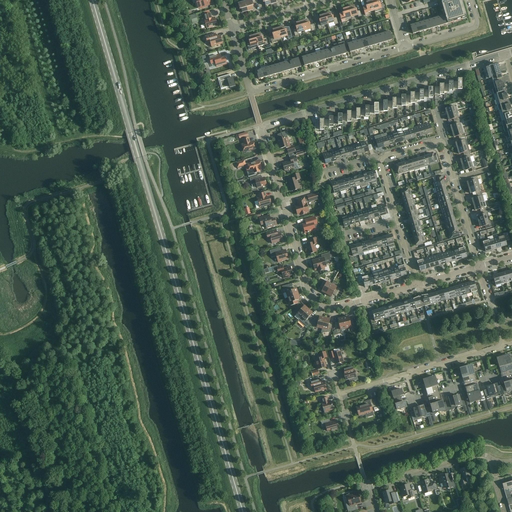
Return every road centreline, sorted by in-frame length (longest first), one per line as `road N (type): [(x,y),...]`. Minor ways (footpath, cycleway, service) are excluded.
road 1 (residential): [(416,285),(337,309),(319,305),(308,291),(260,125),(506,54)]
road 2 (secondary): [(242,511),(92,0)]
road 3 (residential): [(231,28),(250,94),(405,49)]
road 4 (residential): [(492,460),(478,456),(368,489),(375,511)]
road 5 (track): [(60,143),(18,0)]
road 6 (track): [(61,0),(101,135)]
road 7 (residential): [(442,142),(479,266)]
